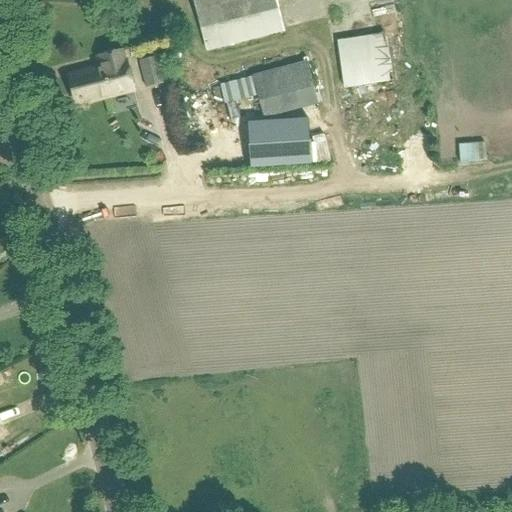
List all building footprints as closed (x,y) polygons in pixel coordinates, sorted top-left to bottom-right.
[(194,0),(201,28),(277,9),(275,0),(194,0)] [(345,88),(393,80),(386,35),(338,43),(345,88)] [(124,63),(122,52),(98,58),(101,69),(68,77),(75,103),(89,100),(90,102),(134,91),(127,63),(124,63)] [(145,89),(175,81),(169,54),(139,62),(145,89)] [(260,102),(314,88),(308,63),(253,77),(260,102)] [(247,124),(250,169),(312,165),(312,164),(309,120),(247,124)]
